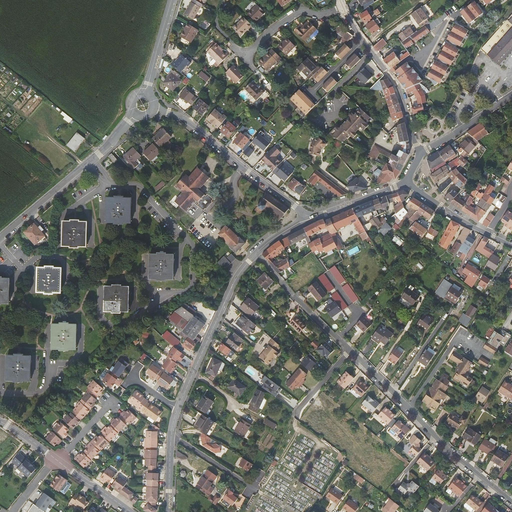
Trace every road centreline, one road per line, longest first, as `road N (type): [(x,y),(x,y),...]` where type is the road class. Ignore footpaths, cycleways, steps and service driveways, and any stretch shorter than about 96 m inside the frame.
road 1 (residential): [(350,351),(456,459),(511,501)]
road 2 (residential): [(313,220),(195,127),(153,108)]
road 3 (unclassified): [(135,113),(0,236)]
road 4 (residential): [(179,408),(235,276),(254,251)]
road 5 (residential): [(339,8),(396,85),(421,153)]
road 6 (residential): [(254,251),(350,351)]
